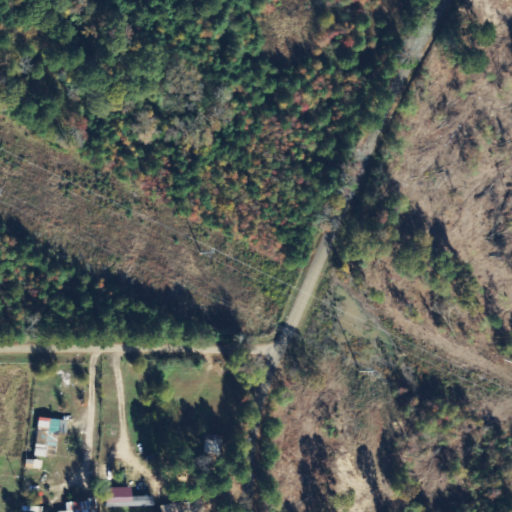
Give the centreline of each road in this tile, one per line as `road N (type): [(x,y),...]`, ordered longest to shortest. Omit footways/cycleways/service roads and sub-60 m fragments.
road 1 (residential): [(457,0),(290,348),(265,418),(257,511)]
road 2 (residential): [(290,348),(0,348)]
